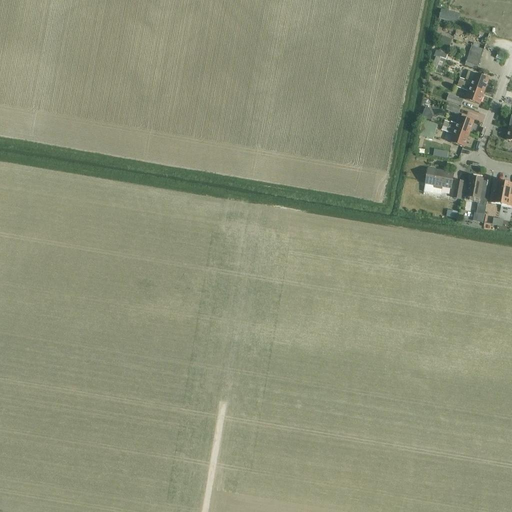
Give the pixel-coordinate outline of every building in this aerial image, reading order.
[(458,24),(459,17),(460,15),(448,12),(442,11),(440,20),(458,24)] [(442,36),(439,45),(448,48),(452,40),(442,36)] [(472,46),(467,60),(465,66),(477,70),(484,50),(472,46)] [(435,57),(431,72),(435,74),(440,59),(446,61),(448,55),(436,51),(434,57),(435,57)] [(459,84),(484,92),(489,79),(475,75),(472,83),(460,79),(459,84)] [(479,105),(484,92),(459,84),(457,88),(469,92),(466,101),(479,105)] [(461,107),(463,101),(448,96),(446,102),(461,107)] [(458,115),(460,108),(449,104),(446,110),(458,115)] [(421,117),(431,121),(433,117),(429,109),(425,108),(421,117)] [(444,126),(469,135),(473,122),(460,118),(457,125),(451,123),(451,124),(445,122),(444,126)] [(433,140),(438,126),(424,121),(419,136),(433,140)] [(464,148),(469,135),(444,126),(442,131),(454,135),(450,144),(464,148)] [(428,170),(425,185),(434,187),(434,189),(442,190),(442,188),(451,190),(454,175),(428,170)] [(479,201),(478,206),(476,214),(485,216),(489,194),(481,192),(483,180),(470,178),(467,198),(479,201)] [(460,200),(463,183),(457,181),(453,199),(460,200)] [(490,204),(501,206),(505,184),(494,182),(490,204)] [(511,185),(505,184),(501,206),(511,207),(511,185)] [(447,211),(446,217),(456,219),(457,212),(447,211)] [(474,214),(473,222),(483,224),(485,216),(476,214),(474,214)]
